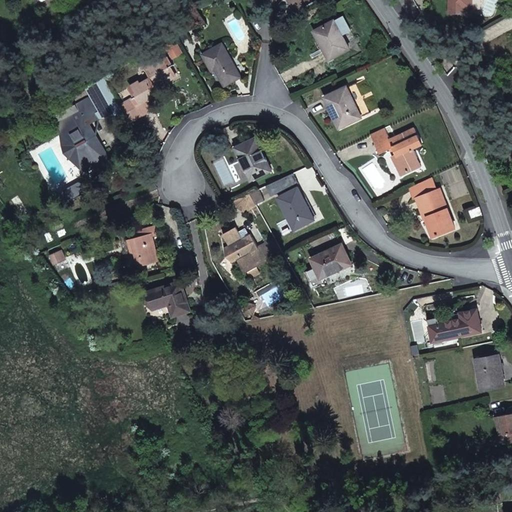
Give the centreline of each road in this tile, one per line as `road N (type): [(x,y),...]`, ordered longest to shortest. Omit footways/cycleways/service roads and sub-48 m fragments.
road 1 (residential): [(511,267),(454,269),(376,236),(310,141),(277,112),(244,108),(190,129),(176,150),(183,183)]
road 2 (residential): [(511,261),(471,139),(375,0)]
